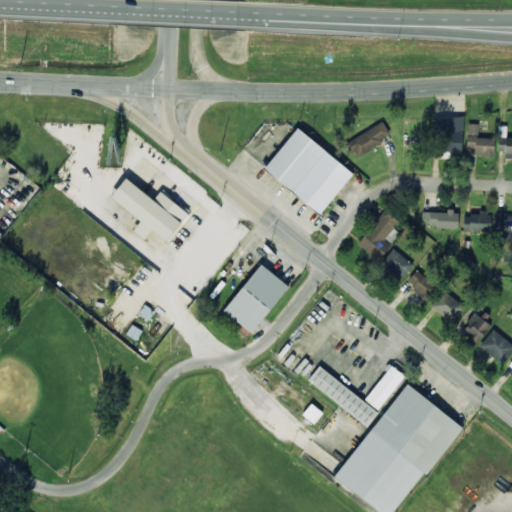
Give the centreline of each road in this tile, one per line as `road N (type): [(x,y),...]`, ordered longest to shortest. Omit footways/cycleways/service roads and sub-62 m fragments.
road 1 (residential): [(511,186),(401,182),(369,200),(269,340),(236,357),(182,365),(165,378),(121,459),(78,488),(29,480),(0,456)]
road 2 (secondary): [(511,414),(191,155)]
road 3 (secondary): [(226,92),(511,80)]
road 4 (motorway): [(246,16),(511,38)]
road 5 (motorway): [(246,16),(511,19)]
road 6 (secondary): [(0,79),(171,90)]
road 7 (motorway): [(105,9),(246,16)]
road 8 (secondary): [(93,85),(191,155)]
